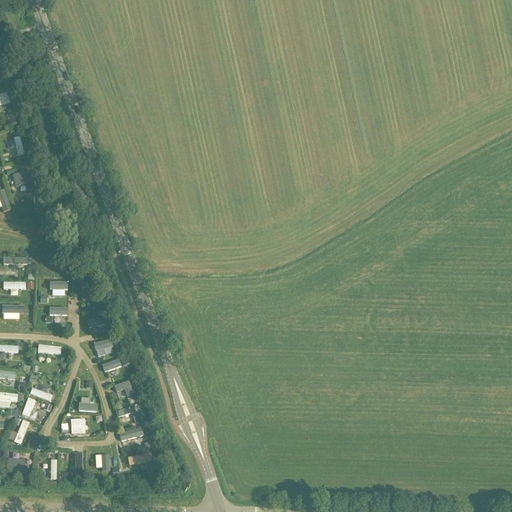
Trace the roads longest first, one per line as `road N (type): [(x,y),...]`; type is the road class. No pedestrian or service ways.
road 1 (tertiary): [(223,511),(35,0)]
road 2 (unclassified): [(204,511),(0,507)]
